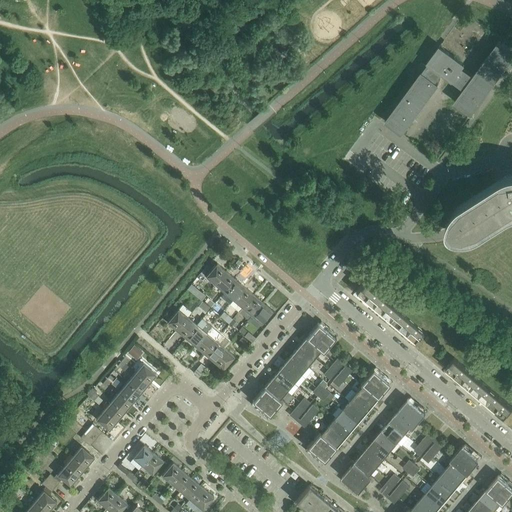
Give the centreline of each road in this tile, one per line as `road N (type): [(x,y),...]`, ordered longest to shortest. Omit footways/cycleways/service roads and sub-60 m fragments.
road 1 (residential): [(511,447),(318,283)]
road 2 (residential): [(318,283),(361,235),(402,231),(444,175),(496,162)]
road 3 (residential): [(210,411),(318,283)]
road 4 (residential): [(66,511),(172,388)]
road 5 (residential): [(267,511),(191,447),(210,411)]
